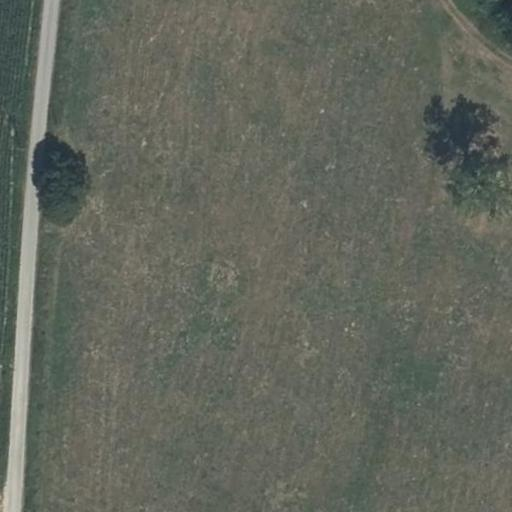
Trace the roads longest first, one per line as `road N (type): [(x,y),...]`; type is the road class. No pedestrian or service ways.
road 1 (unclassified): [(50,0),(10,511)]
road 2 (track): [(436,0),(462,202),(511,227)]
